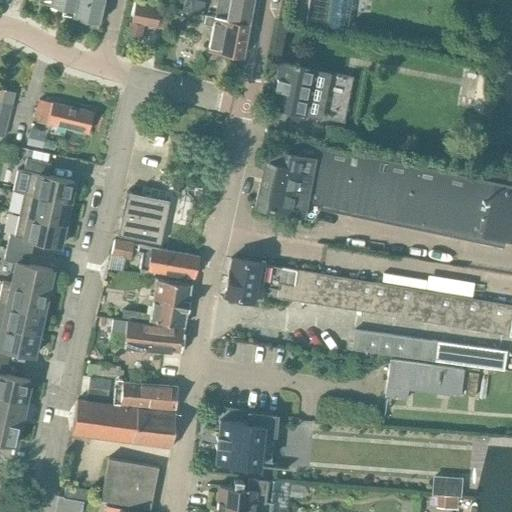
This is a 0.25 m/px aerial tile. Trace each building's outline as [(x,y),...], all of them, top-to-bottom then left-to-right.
[(49,0),(48,4),(66,7),(64,15),(71,16),(75,0),(49,0)] [(103,0),(75,0),(71,16),(90,20),(89,26),(97,28),(103,0)] [(202,15),(204,0),(183,0),(181,11),(202,15)] [(205,16),(248,24),(252,0),(216,0),(214,14),(205,13),(205,16)] [(299,0),(295,25),(325,33),(329,0),(299,0)] [(155,26),(159,7),(135,2),(131,21),(144,24),(155,26)] [(242,54),(248,24),(205,16),(203,22),(212,24),(208,48),(242,54)] [(142,37),(144,24),(131,21),(127,35),(142,37)] [(269,105),(269,106),(304,114),(318,117),(323,94),(328,72),(314,69),(278,61),(278,62),(280,62),(275,85),(270,106),(269,105)] [(0,89),(0,101),(11,104),(14,93),(0,89)] [(88,132),(93,112),(39,99),(34,118),(88,132)] [(0,134),(3,136),(5,129),(11,105),(0,102),(0,134)] [(325,126),(322,141),(350,147),(353,131),(325,126)] [(30,128),(26,145),(42,149),(44,139),(44,137),(37,135),(38,130),(30,128)] [(264,163),(511,215),(511,169),(492,166),(490,179),(383,157),(284,136),(281,150),(265,159),(264,163)] [(16,169),(11,190),(23,193),(68,203),(73,181),(47,175),(50,163),(25,157),(22,170),(16,169)] [(511,215),(264,163),(255,204),(310,215),(317,205),(502,244),(503,238),(511,239),(511,215)] [(174,181),(170,187),(175,191),(180,184),(174,181)] [(126,194),(117,234),(159,243),(167,203),(168,200),(126,191),(126,194)] [(23,193),(18,214),(63,224),(68,203),(23,193)] [(8,234),(5,247),(30,252),(33,240),(58,246),(63,224),(18,214),(13,235),(8,234)] [(130,257),(133,243),(114,239),(111,253),(130,257)] [(193,277),(197,256),(137,244),(136,250),(141,251),(138,266),(193,277)] [(5,247),(3,259),(13,262),(8,282),(8,283),(46,291),(51,269),(28,264),(30,252),(5,247)] [(280,267),(260,262),(231,257),(223,295),(252,300),(253,298),(257,299),(260,280),(278,283),(276,296),(511,335),(511,304),(281,266),(280,267)] [(183,325),(190,283),(155,278),(148,319),(183,325)] [(2,281),(0,290),(0,303),(41,312),(46,291),(8,283),(8,282),(2,281)] [(0,325),(37,333),(41,312),(0,303),(0,325)] [(122,310),(121,319),(126,320),(131,320),(132,311),(122,310)] [(180,351),(183,327),(131,320),(126,320),(121,319),(112,318),(110,333),(124,335),(122,345),(180,351)] [(0,360),(6,362),(9,350),(32,355),(37,333),(0,325),(0,360)] [(351,330),(348,349),(351,349),(370,352),(389,354),(501,370),(503,351),(351,330)] [(389,358),(384,396),(405,399),(407,388),(459,395),(463,368),(389,358)] [(0,396),(24,402),(29,380),(3,374),(6,362),(0,360),(0,396)] [(109,380),(89,377),(87,388),(108,390),(109,380)] [(174,410),(176,389),(120,383),(118,404),(174,410)] [(87,388),(86,398),(107,401),(108,390),(87,388)] [(0,418),(19,423),(24,402),(0,396),(0,418)] [(170,447),(174,412),(118,405),(76,399),(71,432),(170,447)] [(276,416),(276,415),(247,412),(246,423),(219,420),(217,436),(217,437),(216,445),(216,446),(215,462),(270,467),(275,416),(276,416)] [(0,441),(14,445),(19,423),(0,418),(0,441)] [(149,509),(157,467),(108,457),(100,499),(149,509)] [(431,494),(456,496),(459,496),(461,478),(459,477),(432,475),(431,494)] [(218,485),(216,509),(229,510),(252,511),(270,511),(271,503),(274,480),(267,479),(247,477),(246,488),(218,485)] [(299,498),(300,498),(301,498),(302,498),(302,497),(303,497),(304,497),(304,496),(305,496),(305,495),(306,495),(306,494),(306,493),(307,493),(307,492),(307,491),(306,490),(306,489),(306,488),(305,488),(305,487),(304,487),(304,486),(303,486),(302,486),(301,485),(300,485),(288,484),(287,497),(299,498)] [(63,494),(88,499),(90,491),(65,486),(63,494)] [(80,511),(83,501),(63,497),(58,496),(54,511),(80,511)] [(437,496),(436,507),(454,509),(457,509),(458,498),(455,498),(437,496)]
